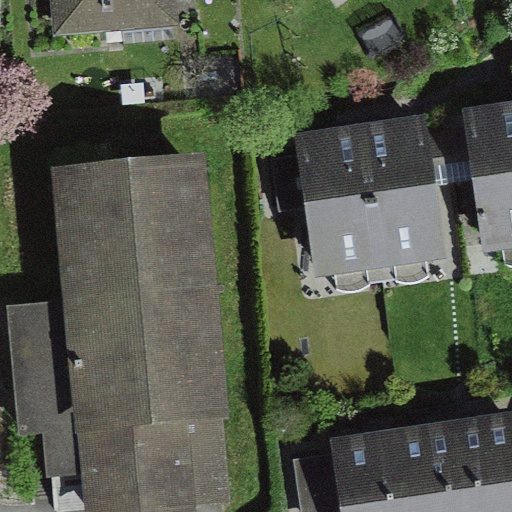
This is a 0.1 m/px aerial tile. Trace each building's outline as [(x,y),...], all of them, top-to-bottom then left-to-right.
[(50,0),(54,43),(184,32),(180,0),(50,0)] [(511,117),(503,119),(467,125),(487,244),(511,240),(511,117)] [(376,140),(347,144),(299,150),(315,263),(440,246),(425,133),(376,140)] [(235,511),(210,162),(62,172),(86,511),(235,511)] [(340,511),(511,511),(511,430),(487,434),(424,444),(367,452),(332,457),(340,511)]
